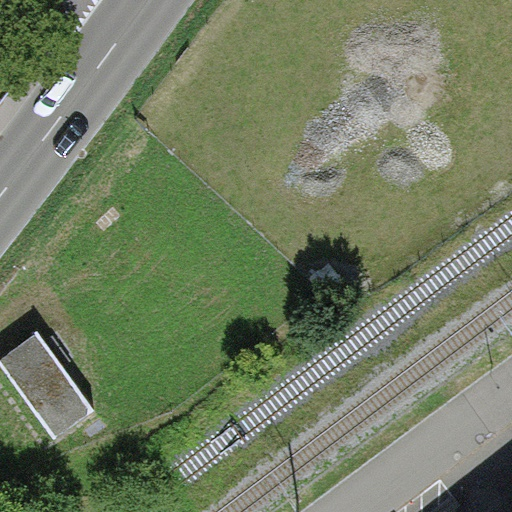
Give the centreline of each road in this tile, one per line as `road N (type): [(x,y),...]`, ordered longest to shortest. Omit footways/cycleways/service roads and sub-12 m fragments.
road 1 (primary): [(0,186),(143,0)]
road 2 (unclassified): [(511,379),(334,511)]
